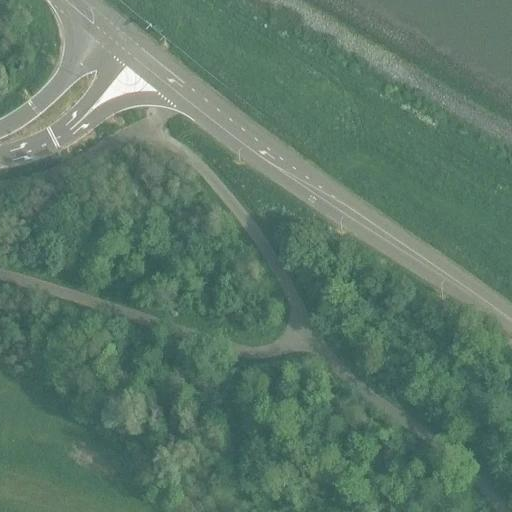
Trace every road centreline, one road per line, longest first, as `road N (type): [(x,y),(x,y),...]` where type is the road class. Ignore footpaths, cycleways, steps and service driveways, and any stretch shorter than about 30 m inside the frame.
road 1 (unclassified): [(511,324),(131,49)]
road 2 (primary): [(0,153),(71,117),(131,49)]
road 3 (primary): [(101,24),(65,77),(0,129)]
